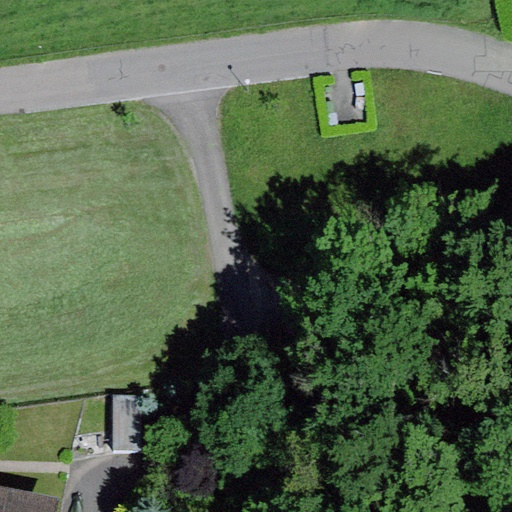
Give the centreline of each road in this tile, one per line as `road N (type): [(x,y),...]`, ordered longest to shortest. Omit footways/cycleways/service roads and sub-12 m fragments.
road 1 (residential): [(0,95),(411,48),(511,74)]
road 2 (track): [(235,290),(290,307),(511,283)]
